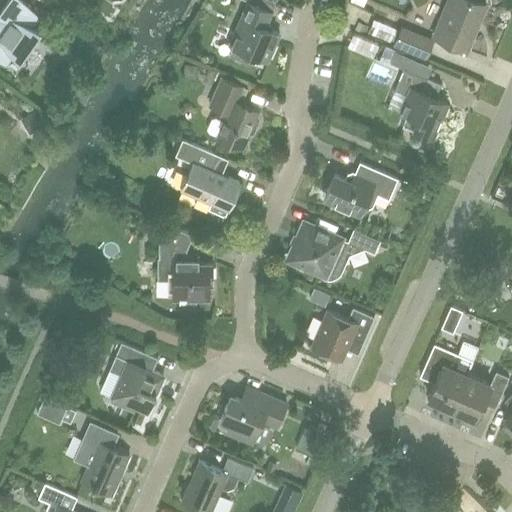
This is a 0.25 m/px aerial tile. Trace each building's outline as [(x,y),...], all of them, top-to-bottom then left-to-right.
[(0,60),(5,62),(12,53),(18,59),(39,30),(31,26),(38,17),(21,0),(7,0),(0,11),(0,60)] [(466,50),(485,3),(476,0),(447,0),(433,36),(466,50)] [(247,1),(235,28),(229,44),(233,45),(229,54),(249,63),(253,54),(267,60),(279,33),(271,29),(270,29),(267,28),(265,24),(271,11),(247,1)] [(432,40),(401,27),(394,43),(425,57),(432,40)] [(403,54),(394,51),(390,62),(398,65),(403,54)] [(399,110),(406,113),(401,124),(432,138),(447,102),(431,95),(434,89),(436,91),(440,83),(427,77),(426,78),(404,68),(395,89),(406,94),(399,110)] [(260,118),(256,113),(258,110),(241,102),(247,88),(222,77),(210,105),(226,112),(223,120),(215,117),(210,118),(206,128),(208,132),(216,136),(241,148),(247,133),(253,134),(260,118)] [(209,168),(214,157),(216,152),(182,137),(175,153),(193,161),(181,188),(211,201),(208,208),(225,216),(239,181),(209,168)] [(388,198),(397,178),(359,161),(354,173),(352,172),(348,173),(346,178),(334,173),(323,198),(359,214),(361,210),(372,206),(377,194),(388,198)] [(212,280),(213,262),(196,262),(196,256),(188,255),(186,255),(186,250),(193,234),(161,220),(153,237),(158,239),(158,257),(157,257),(157,280),(172,280),(172,296),(179,296),(179,306),(196,306),(196,296),(209,296),(209,280),(212,280)] [(347,240),(340,237),(304,221),(288,258),(332,277),(334,277),(336,276),(338,275),(340,273),(341,271),(349,254),(364,249),(374,253),(380,240),(353,228),(347,240)] [(452,332),(457,321),(462,310),(450,304),(441,327),(452,332)] [(363,340),(371,321),(374,316),(352,307),(347,318),(328,309),(312,346),(340,358),(350,334),(363,340)] [(472,338),(466,351),(479,357),(484,344),(472,338)] [(147,412),(163,375),(152,370),(157,357),(121,341),(108,369),(120,374),(111,395),(115,397),(113,401),(134,410),(136,406),(147,412)] [(441,403),(451,407),(466,373),(453,367),(459,354),(433,343),(419,375),(428,379),(433,373),(437,375),(427,397),(429,398),(427,401),(440,407),(441,403)] [(495,370),(490,383),(466,373),(451,407),(461,412),(459,415),(471,420),(473,417),(475,418),(484,396),(497,402),(508,376),(495,370)] [(286,404),(260,392),(245,385),(239,399),(230,395),(220,419),(235,426),(232,432),(252,441),(261,419),(277,426),(286,404)] [(511,391),(509,394),(503,401),(511,409),(511,411),(503,421),(511,430),(511,391)] [(111,494),(129,453),(111,446),(117,433),(91,422),(83,439),(97,445),(81,481),(111,494)] [(234,486),(238,477),(247,481),(253,468),(227,456),(221,469),(198,459),(180,500),(207,511),(209,511),(220,488),(225,490),(234,486)] [(75,496),(44,482),(37,479),(34,486),(41,489),(38,497),(48,502),(44,511),(74,511),(69,510),(75,496)] [(433,511),(430,509),(424,502),(428,497),(413,483),(402,493),(411,502),(401,511),(433,511)]
